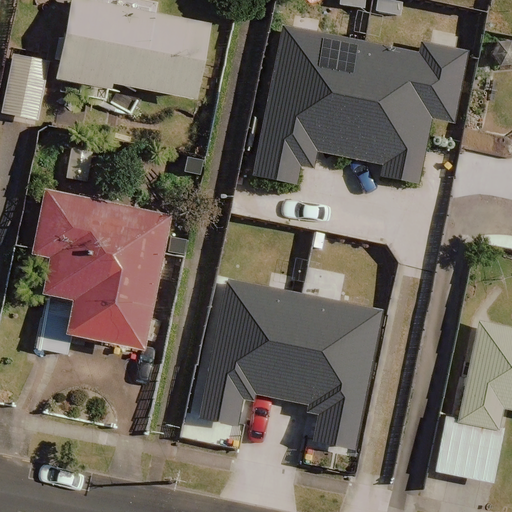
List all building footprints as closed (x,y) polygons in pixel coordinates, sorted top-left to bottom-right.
[(201,27),(69,0),(65,0),(49,80),(102,91),(103,85),(185,102),(201,27)] [(285,3),(253,155),(297,164),(301,145),(308,147),(312,129),(380,143),(378,156),(415,164),(430,95),(456,101),(470,30),(423,20),(421,31),(285,3)] [(44,63),(9,56),(0,97),(0,116),(32,123),(44,63)] [(170,217),(44,195),(34,258),(51,261),(36,351),(65,356),(67,342),(146,355),(170,217)] [(376,309),(224,279),(195,423),(230,430),(237,394),(314,409),(307,445),(347,453),(376,309)] [(511,329),(475,323),(454,423),(490,431),(495,410),(511,413),(511,329)]
